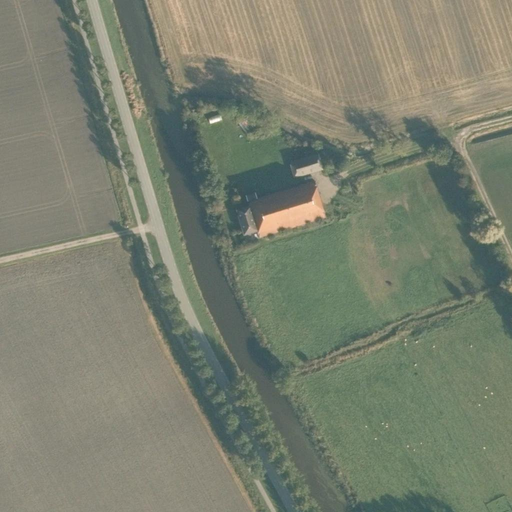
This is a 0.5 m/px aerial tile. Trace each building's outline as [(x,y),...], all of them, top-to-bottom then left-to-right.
[(255,129),(247,118),(239,123),(247,134),(255,129)] [(289,163),(294,179),(323,171),(318,154),(289,163)] [(258,232),(260,238),(325,218),(314,183),(257,199),(247,202),(249,207),(237,211),(244,236),(258,232)] [(247,202),(257,199),(256,193),(245,196),(247,202)] [(511,511),(511,508),(506,497),(490,505),(493,511),(511,511)]
